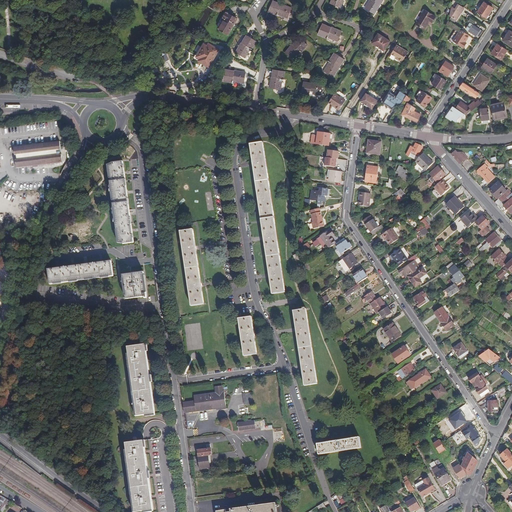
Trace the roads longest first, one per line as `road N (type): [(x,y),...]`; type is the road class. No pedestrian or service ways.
road 1 (residential): [(329,502),(252,289),(234,169),(242,140),(285,125),(291,115)]
road 2 (residential): [(135,142),(191,511)]
road 3 (residential): [(495,437),(344,217),(358,125)]
road 4 (residential): [(0,345),(66,178)]
road 5 (residential): [(428,136),(511,0)]
road 6 (residential): [(106,511),(0,437)]
road 7 (residential): [(428,136),(511,232)]
